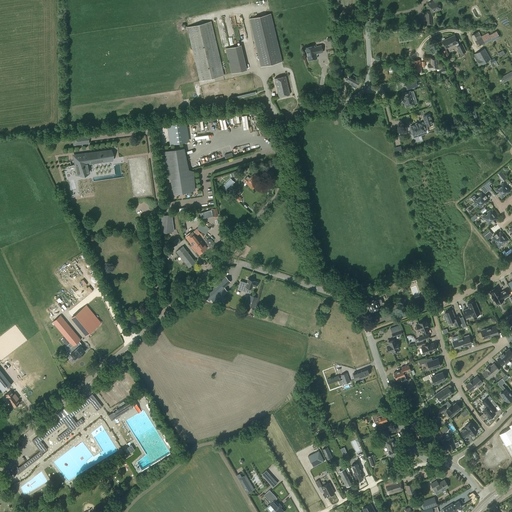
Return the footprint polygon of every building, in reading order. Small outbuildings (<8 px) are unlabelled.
[(430,11),(426,11),(427,24),(432,24),(431,13),(441,9),(437,0),(433,0),(434,1),(427,3),(430,11)] [(270,14),(249,19),(260,66),(282,61),(270,14)] [(211,22),(187,27),(200,81),(224,75),(211,22)] [(478,31),(471,35),(477,46),(484,42),(482,39),(478,31)] [(458,43),(454,35),(442,41),(445,48),(455,44),(457,46),(460,54),(465,51),(462,44),(459,45),(458,43)] [(240,45),(225,49),(231,73),(246,70),(240,45)] [(312,45),(305,47),(308,60),(309,60),(311,60),(312,59),(316,58),(316,54),(317,53),(322,52),(321,45),(313,47),(312,45)] [(484,48),(474,54),(477,59),(476,60),(479,65),(490,59),(484,48)] [(429,65),(427,65),(428,69),(429,69),(429,70),(441,68),(440,65),(439,65),(438,57),(428,58),(429,65)] [(420,59),(412,61),(413,73),(421,71),(420,59)] [(511,71),(500,78),(502,83),(511,77),(511,71)] [(349,76),(346,81),(349,82),(348,82),(352,85),(353,84),(356,86),(359,81),(356,80),(357,78),(353,75),(352,77),(351,78),(349,76)] [(285,76),(274,78),(279,97),(290,94),(285,76)] [(415,80),(405,83),(407,89),(417,86),(415,80)] [(256,91),(232,97),(233,99),(256,94),(256,91)] [(410,91),(402,94),(404,98),(402,99),(403,102),(405,102),(406,107),(414,104),(413,100),(415,99),(413,91),(410,92),(410,91)] [(410,126),(411,127),(409,128),(411,132),(412,131),(414,137),(426,133),(425,130),(427,129),(426,126),(432,124),(429,115),(423,116),(426,124),(423,125),(423,122),(418,124),(418,123),(415,124),(415,125),(410,126)] [(180,123),(170,125),(172,143),(183,142),(180,123)] [(88,135),(79,136),(73,137),(74,145),(89,143),(88,135)] [(185,147),(163,151),(166,177),(171,179),(174,194),(196,190),(194,171),(189,169),(185,147)] [(112,158),(111,150),(74,155),(77,175),(88,173),(87,162),(112,158)] [(247,182),(246,182),(253,188),(257,184),(259,182),(259,181),(258,181),(260,179),(255,174),(253,176),(252,175),(250,178),(247,182)] [(231,178),(223,186),(226,190),(230,186),(231,187),(233,185),(232,184),(234,181),(231,178)] [(498,192),(496,194),(498,196),(500,194),(502,197),(509,191),(503,184),(496,190),(498,192)] [(232,188),(231,192),(235,193),(235,194),(233,196),(238,201),(240,199),(237,196),(238,195),(239,190),(232,188)] [(481,194),(474,200),(480,207),(487,201),(485,198),(487,197),(485,195),(483,196),(481,194)] [(490,211),(483,217),(489,224),(491,222),(493,224),(495,222),(493,220),(496,218),(490,211)] [(174,231),(171,215),(160,216),(163,232),(174,231)] [(200,223),(197,229),(206,234),(209,228),(200,223)] [(187,235),(185,237),(192,245),(190,246),(195,252),(196,251),(199,254),(205,249),(207,248),(197,235),(199,233),(202,237),(204,235),(201,232),(200,233),(196,229),(192,232),(190,233),(189,232),(186,234),(187,235)] [(495,237),(493,239),(499,246),(506,240),(500,233),(498,235),(496,233),(494,234),(495,237)] [(183,246),(176,251),(188,267),(195,262),(183,246)] [(169,251),(165,254),(168,259),(173,256),(169,251)] [(226,277),(204,296),(209,301),(211,299),(214,303),(228,291),(224,287),(230,282),(226,277)] [(239,284),(237,289),(250,293),(252,286),(256,287),(258,282),(253,281),(253,280),(251,279),(251,280),(248,279),(245,286),(239,284)] [(366,288),(360,290),(362,296),(366,301),(373,299),(370,293),(369,294),(368,293),(366,288)] [(492,291),(490,292),(492,296),(491,297),(493,300),(494,300),(496,303),(503,299),(503,298),(508,295),(505,290),(502,292),(500,293),(497,288),(495,290),(495,288),(492,290),(492,291)] [(60,289),(56,292),(66,305),(70,302),(60,289)] [(250,295),(247,306),(254,308),(257,297),(250,295)] [(373,299),(366,301),(370,312),(380,308),(379,305),(382,304),(380,299),(377,301),(376,298),(373,299)] [(467,309),(463,311),(466,318),(472,315),(472,316),(476,315),(476,313),(479,311),(474,300),(473,301),(472,300),(469,302),(468,303),(467,303),(469,308),(467,309)] [(86,305),(72,317),(87,334),(101,323),(86,305)] [(49,318),(55,313),(53,310),(47,316),(49,318)] [(446,316),(444,317),(445,320),(447,320),(448,322),(452,321),(452,322),(453,322),(455,325),(461,323),(463,327),(466,326),(462,317),(459,318),(458,317),(455,318),(452,310),(444,313),(446,316)] [(60,315),(52,322),(72,346),(68,350),(75,358),(78,356),(79,357),(85,351),(77,342),(80,340),(60,315)] [(414,327),(414,328),(415,329),(416,330),(417,330),(418,330),(421,329),(422,333),(429,330),(427,327),(428,327),(426,321),(425,321),(425,320),(418,323),(416,324),(416,325),(415,325),(414,326),(414,327)] [(399,325),(390,328),(392,334),(393,337),(402,333),(399,325)] [(481,330),(481,331),(483,339),(487,337),(488,338),(499,334),(496,326),(484,329),(481,330)] [(33,370),(6,334),(0,338),(0,352),(20,379),(33,370)] [(418,338),(418,339),(414,340),(415,342),(416,342),(416,343),(422,340),(429,338),(428,334),(418,338)] [(453,342),(452,342),(453,346),(454,346),(455,349),(459,348),(463,347),(463,346),(466,345),(466,344),(470,342),(471,344),(471,343),(468,335),(463,337),(463,338),(452,341),(453,342)] [(389,345),(386,346),(389,352),(391,351),(392,351),(393,354),(399,352),(398,349),(396,342),(395,339),(388,342),(389,345)] [(433,343),(421,347),(423,354),(436,350),(433,343)] [(500,356),(497,359),(502,365),(505,362),(506,363),(509,360),(508,360),(511,356),(511,352),(509,349),(503,354),(503,353),(500,356)] [(425,358),(418,361),(419,364),(424,363),(425,366),(428,365),(429,369),(440,366),(439,363),(440,362),(439,359),(438,359),(438,358),(426,362),(425,358)] [(486,370),(482,373),(488,379),(491,377),(492,377),(494,375),(493,374),(499,370),(494,363),(490,366),(489,365),(485,369),(486,370)] [(403,369),(394,373),(396,379),(400,377),(401,380),(405,378),(404,376),(405,376),(403,373),(410,370),(408,364),(402,367),(403,369)] [(365,376),(369,375),(367,368),(353,373),(355,380),(361,377),(361,378),(366,377),(365,376)] [(0,387),(5,394),(9,391),(13,388),(0,371),(0,387)] [(429,374),(422,377),(424,381),(429,378),(430,382),(433,381),(434,384),(436,384),(437,384),(440,383),(440,382),(445,379),(446,378),(444,375),(442,372),(432,377),(431,374),(429,374)] [(346,373),(341,375),(344,384),(350,382),(346,373)] [(36,385),(45,379),(43,375),(39,378),(37,375),(32,379),(36,385)] [(340,379),(339,375),(327,380),(328,384),(340,379)] [(469,383),(465,385),(470,391),(476,386),(477,387),(482,383),(477,376),(472,380),(471,380),(468,382),(469,383)] [(502,378),(497,382),(498,383),(498,384),(504,391),(500,394),(503,397),(502,398),(504,400),(505,399),(507,402),(511,397),(511,396),(510,395),(511,394),(509,392),(506,389),(505,389),(502,385),(505,382),(502,378)] [(447,386),(435,394),(440,401),(452,393),(447,386)] [(9,391),(5,394),(9,398),(7,399),(11,404),(12,404),(14,407),(19,403),(13,395),(12,395),(9,391)] [(68,412),(69,413),(72,417),(90,402),(97,411),(102,407),(92,394),(68,412)] [(487,398),(482,402),(485,405),(483,407),(485,409),(482,410),(489,418),(495,413),(491,409),(494,406),(489,401),(491,399),(489,396),(487,398)] [(113,412),(108,415),(111,420),(137,404),(134,399),(117,409),(116,408),(112,410),(113,412)] [(69,413),(61,419),(64,423),(68,428),(76,422),(72,417),(90,402),(97,411),(102,407),(97,411),(90,402),(72,417),(69,413)] [(460,409),(455,402),(450,407),(448,405),(445,407),(443,405),(442,406),(442,405),(436,410),(436,411),(435,411),(438,415),(439,414),(443,412),(445,415),(448,413),(451,417),(460,409)] [(463,417),(468,413),(465,409),(460,413),(463,417)] [(382,412),(371,416),(374,422),(378,420),(379,423),(380,423),(380,424),(383,423),(383,422),(387,421),(385,415),(383,415),(382,412)] [(426,414),(417,418),(419,423),(428,420),(426,414)] [(60,418),(32,440),(42,453),(47,449),(40,441),(64,423),(61,419),(61,418),(60,418)] [(68,428),(56,438),(58,441),(65,435),(66,436),(69,434),(68,433),(83,421),(81,418),(76,422),(68,428)] [(465,428),(460,431),(465,437),(470,434),(471,436),(477,431),(471,422),(465,427),(465,428)] [(510,427),(499,434),(505,445),(511,441),(511,423),(509,425),(510,427)] [(425,425),(415,429),(416,432),(418,437),(421,436),(421,437),(424,436),(424,435),(425,435),(424,434),(428,433),(425,425)] [(439,430),(435,434),(438,441),(443,435),(447,431),(443,427),(440,430),(439,430)] [(386,430),(380,432),(382,438),(384,437),(385,440),(384,441),(386,446),(388,446),(389,449),(388,449),(390,455),(391,456),(394,456),(394,454),(398,453),(396,447),(395,447),(394,444),(392,438),(389,439),(388,436),(386,430)] [(452,437),(445,440),(441,442),(443,448),(447,447),(449,450),(456,447),(452,437)] [(332,457),(327,447),(322,449),(327,459),(332,457)] [(12,472),(15,475),(22,469),(22,470),(43,455),(40,451),(20,467),(19,466),(12,472)] [(318,451),(308,456),(313,467),(324,461),(318,451)] [(372,454),(367,456),(368,459),(367,459),(369,466),(370,465),(370,466),(376,464),(372,454)] [(362,479),(363,478),(360,471),(361,470),(358,463),(351,466),(354,473),(353,474),(356,481),(357,481),(358,481),(359,482),(362,480),(362,479)] [(341,470),(338,471),(341,477),(342,480),(343,480),(346,486),(352,483),(349,476),(348,474),(348,473),(345,468),(341,470)] [(243,476),(239,479),(247,494),(252,491),(243,476)] [(398,477),(384,482),(388,494),(390,494),(390,495),(393,494),(393,493),(402,490),(398,477)] [(436,480),(430,484),(434,489),(437,488),(439,492),(448,486),(444,479),(438,483),(436,480)] [(329,483),(321,487),(327,497),(334,493),(329,483)] [(413,483),(405,485),(407,494),(415,492),(413,483)] [(269,490),(264,495),(271,503),(267,507),(270,510),(269,511),(282,511),(283,511),(274,500),(277,498),(269,490)] [(434,497),(422,501),(425,509),(436,505),(434,497)] [(452,503),(443,509),(444,511),(454,511),(457,511),(456,510),(462,506),(459,501),(453,504),(452,503)]
